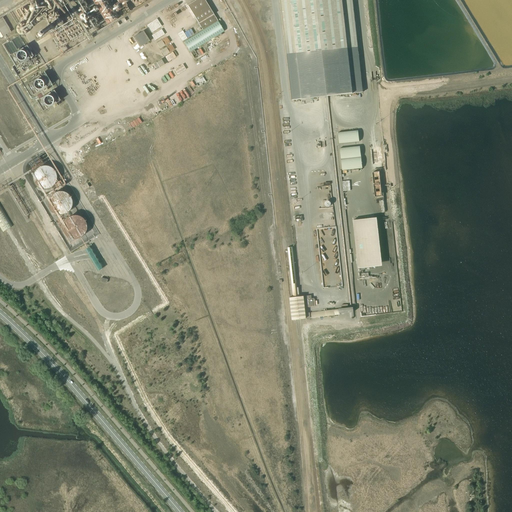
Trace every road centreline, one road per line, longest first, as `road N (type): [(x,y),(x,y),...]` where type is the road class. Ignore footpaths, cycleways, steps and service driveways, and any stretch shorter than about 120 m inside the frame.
road 1 (tertiary): [(176,511),(0,313)]
road 2 (unknown): [(274,0),(317,259)]
road 3 (unknown): [(359,0),(369,105),(365,188)]
road 4 (unknown): [(0,141),(66,258),(112,248)]
